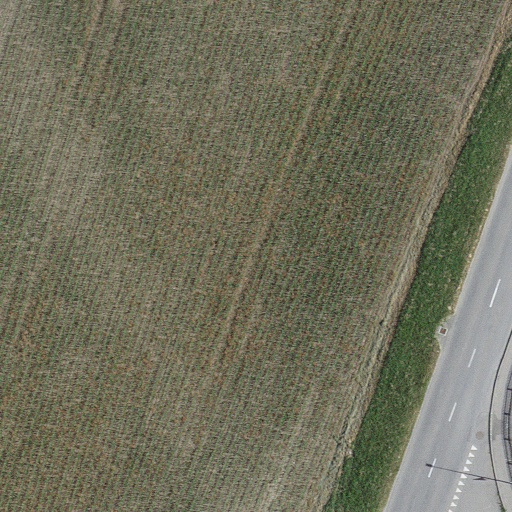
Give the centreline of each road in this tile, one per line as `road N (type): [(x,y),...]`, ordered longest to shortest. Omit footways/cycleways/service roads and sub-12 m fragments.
road 1 (tertiary): [(416,511),(471,378)]
road 2 (residential): [(481,511),(471,378)]
